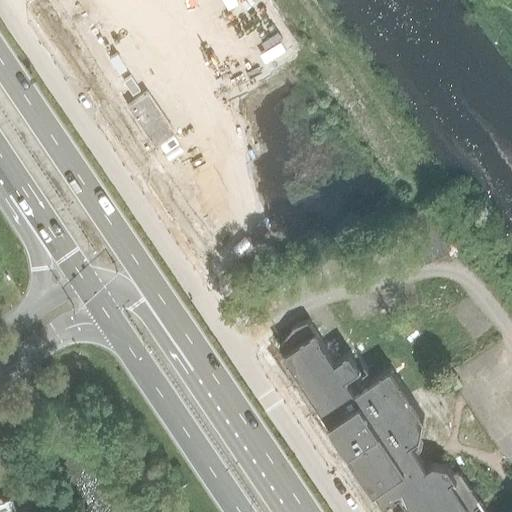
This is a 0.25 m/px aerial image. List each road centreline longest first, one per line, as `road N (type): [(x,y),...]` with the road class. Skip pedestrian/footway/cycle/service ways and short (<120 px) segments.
road 1 (unclassified): [(347,511),(5,0)]
road 2 (trunk): [(204,364),(0,62)]
road 3 (trunk): [(113,326),(237,511)]
road 4 (trunk): [(302,511),(204,364)]
road 5 (trunk): [(204,364),(124,290),(81,279)]
road 6 (trunk): [(20,187),(39,269),(34,310)]
road 7 (tertiary): [(0,368),(65,328),(113,326)]
